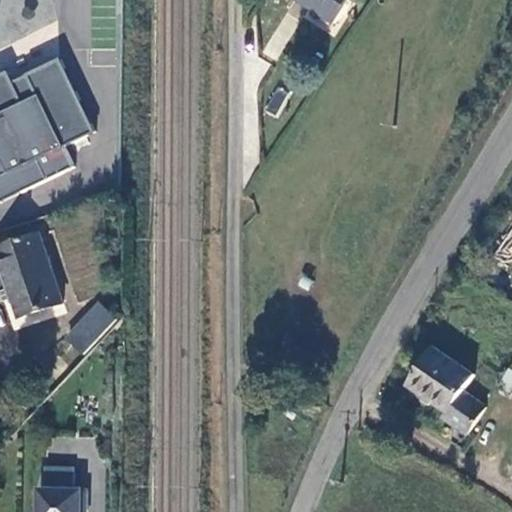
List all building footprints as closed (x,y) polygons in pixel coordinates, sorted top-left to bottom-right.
[(303,0),(339,22),(352,0),(303,0)] [(63,60),(15,83),(10,73),(0,78),(0,92),(15,86),(18,92),(36,83),(37,86),(60,75),(90,137),(98,133),(63,60)] [(0,179),(14,173),(24,194),(58,177),(77,168),(67,148),(90,137),(60,75),(37,86),(36,83),(18,92),(15,86),(0,92),(0,179)] [(14,173),(0,179),(0,197),(3,204),(24,194),(14,173)] [(40,234),(0,247),(0,254),(21,317),(63,303),(40,234)] [(85,354),(118,319),(101,304),(68,338),(85,354)] [(115,343),(108,337),(102,342),(109,349),(115,343)] [(444,418),(470,436),(489,408),(467,393),(477,378),(435,348),(410,385),(448,412),(444,418)] [(311,375),(288,366),(284,377),(306,388),(311,375)] [(511,369),(501,388),(511,394),(511,369)] [(42,490),(41,511),(83,511),(84,511),(89,511),(89,491),(76,491),(77,468),(47,468),(47,490),(42,490)]
